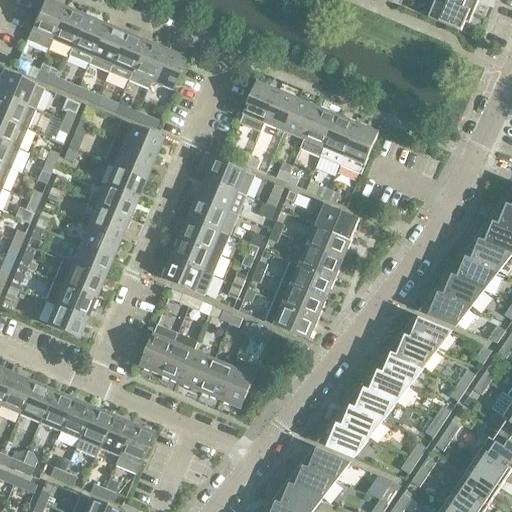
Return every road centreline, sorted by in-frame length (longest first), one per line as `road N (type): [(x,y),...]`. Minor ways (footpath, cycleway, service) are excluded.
road 1 (residential): [(259,454),(426,244),(476,157)]
road 2 (residential): [(95,389),(234,54)]
road 3 (residential): [(476,157),(234,54)]
road 4 (residential): [(234,54),(104,0)]
